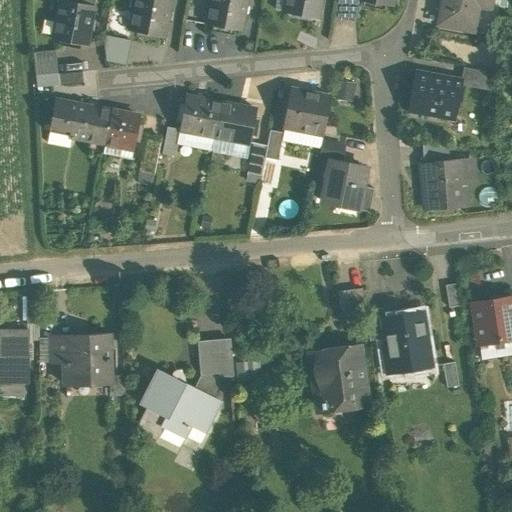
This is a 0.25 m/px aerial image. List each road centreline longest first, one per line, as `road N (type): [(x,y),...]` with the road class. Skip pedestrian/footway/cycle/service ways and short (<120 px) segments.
road 1 (residential): [(394,239),(378,61),(127,81)]
road 2 (residential): [(0,274),(394,239)]
